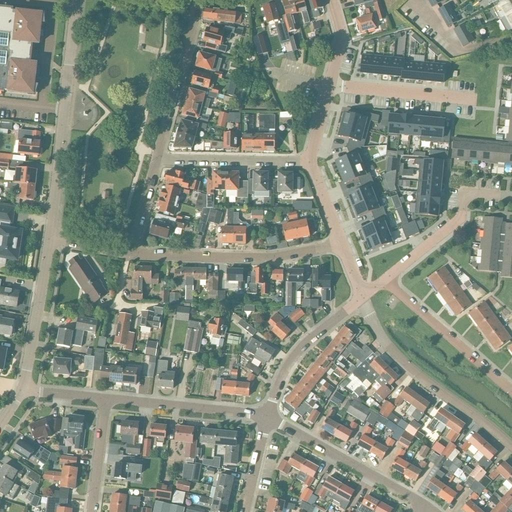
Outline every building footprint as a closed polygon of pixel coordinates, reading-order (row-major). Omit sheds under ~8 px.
[(296,14),(292,0),(291,0),(282,3),(286,16),(283,17),(287,34),(297,31),(293,15),(296,14)] [(292,0),(296,14),(301,13),(304,24),(310,23),(305,6),(303,0),(292,0)] [(323,8),(320,0),(308,0),(314,19),(319,17),(317,10),(323,8)] [(385,20),(382,10),(379,0),(375,1),(373,2),(365,4),(366,9),(368,17),(356,20),(360,33),(376,29),(372,16),(373,16),(371,8),(375,7),(379,22),(385,20)] [(493,9),(499,21),(511,13),(511,0),(505,0),(507,1),(493,9)] [(280,20),(278,14),(276,4),(263,8),(265,18),(267,24),(276,22),(278,29),(284,28),(282,20),(280,20)] [(449,4),(438,10),(443,19),(454,13),(449,4)] [(0,92),(3,93),(4,91),(28,94),(33,95),(35,78),(35,77),(36,66),(36,65),(31,64),(23,63),(25,43),(33,44),(39,45),(39,44),(40,31),(40,30),(42,15),(37,14),(12,12),(12,10),(0,8),(0,92)] [(202,20),(212,21),(234,24),(235,22),(240,23),(241,14),(236,13),(236,12),(203,8),(202,20)] [(454,13),(443,19),(448,28),(458,22),(454,13)] [(511,13),(499,21),(506,33),(511,29),(511,13)] [(313,26),(314,30),(314,31),(321,29),(319,23),(313,24),(313,26)] [(464,24),(453,30),(458,39),(469,33),(464,24)] [(238,28),(238,30),(229,28),(228,31),(224,30),(224,33),(206,28),(205,33),(203,41),(207,42),(205,48),(225,53),(227,47),(221,46),(223,38),(229,40),(231,34),(236,35),(242,36),(244,29),(238,28)] [(469,33),(458,39),(463,48),(474,42),(469,33)] [(258,56),(268,53),(263,36),(253,38),(258,56)] [(290,38),(293,52),(300,50),(297,37),(290,38)] [(196,67),(205,69),(203,74),(212,76),(212,77),(222,80),(223,73),(219,72),(222,61),(215,59),(215,58),(200,54),(198,55),(197,58),(198,60),(196,67)] [(362,55),(360,74),(371,75),(373,56),(362,55)] [(373,56),(371,75),(381,76),(383,57),(373,56)] [(383,57),(381,76),(391,77),(393,58),(383,57)] [(393,58),(391,77),(401,78),(401,80),(402,80),(404,59),(393,58)] [(404,59),(402,80),(412,81),(414,62),(404,61),(405,59),(404,59)] [(414,62),(412,81),(422,82),(424,63),(414,62)] [(424,63),(422,82),(432,83),(434,64),(424,63)] [(434,64),(432,83),(444,84),(445,65),(434,64)] [(209,89),(208,92),(218,95),(220,90),(213,88),(214,86),(209,84),(212,77),(212,76),(203,74),(195,72),(191,84),(209,89)] [(218,95),(208,92),(205,91),(204,94),(190,91),(186,103),(208,109),(211,101),(208,100),(208,97),(217,99),(218,95)] [(235,102),(233,110),(242,112),(244,104),(235,102)] [(186,103),(183,115),(193,118),(197,119),(197,120),(208,123),(209,117),(206,116),(208,109),(186,103)] [(220,112),(216,127),(224,129),(228,114),(220,112)] [(344,113),(340,125),(368,132),(370,121),(378,123),(379,117),(367,113),(365,118),(344,113)] [(389,115),(388,136),(399,137),(399,136),(401,116),(389,115)] [(243,150),(253,150),(253,135),(246,135),(246,124),(249,124),(248,116),(242,116),(242,151),(243,151),(243,150)] [(253,150),(264,150),(264,116),(259,116),(259,130),(260,130),(259,135),(253,135),(253,150)] [(264,116),(264,150),(274,150),(274,151),(275,151),(275,136),(274,136),(275,116),(264,116)] [(401,116),(399,136),(410,137),(412,117),(401,116)] [(412,117),(410,137),(420,138),(420,142),(422,118),(412,117)] [(422,118),(420,142),(431,143),(433,119),(422,118)] [(433,119),(431,143),(449,145),(450,131),(444,130),(445,120),(433,119)] [(181,121),(178,135),(194,139),(196,131),(199,132),(200,129),(206,131),(208,125),(206,125),(197,122),(196,125),(181,121)] [(1,122),(0,128),(0,134),(7,135),(8,130),(12,131),(13,124),(1,122)] [(340,125),(337,137),(349,140),(347,148),(360,148),(364,148),(368,132),(340,125)] [(19,154),(28,155),(38,157),(40,143),(39,143),(40,133),(33,132),(32,139),(28,139),(28,141),(27,141),(28,133),(22,132),(21,140),(20,140),(19,154)] [(192,149),(194,139),(178,135),(174,148),(192,149)] [(224,136),(224,143),(224,149),(236,149),(236,136),(224,136)] [(511,143),(508,143),(496,142),(494,142),(465,139),(454,138),(453,142),(453,144),(466,146),(480,147),(493,148),(506,149),(511,149),(511,143)] [(466,146),(453,144),(451,159),(459,159),(459,161),(465,162),(466,146)] [(471,160),(478,161),(480,147),(466,146),(465,162),(471,162),(471,160)] [(480,147),(478,161),(485,162),(485,163),(491,164),(493,148),(480,147)] [(350,156),(335,162),(339,173),(365,163),(361,153),(362,153),(360,148),(347,148),(350,156)] [(498,163),(505,164),(506,149),(493,148),(491,164),(497,165),(498,163)] [(0,168),(9,169),(10,161),(0,159),(0,168)] [(415,160),(414,165),(419,166),(419,171),(442,173),(443,163),(444,162),(424,160),(415,160)] [(365,163),(339,173),(344,186),(358,180),(360,185),(372,180),(365,163)] [(17,168),(15,183),(35,186),(37,170),(17,168)] [(419,171),(418,182),(441,184),(442,173),(419,171)] [(167,172),(164,183),(174,186),(185,189),(195,191),(195,192),(197,192),(198,192),(200,183),(193,181),(192,184),(183,181),(185,175),(176,172),(176,174),(167,172)] [(207,191),(207,196),(214,196),(214,191),(225,191),(226,173),(213,173),(213,178),(213,179),(207,179),(207,186),(207,189),(207,191)] [(226,173),(225,191),(238,192),(238,199),(245,199),(248,199),(248,195),(248,183),(238,183),(238,174),(226,173)] [(248,183),(248,195),(254,195),(254,197),(261,198),(269,198),(269,192),(267,192),(267,184),(267,174),(254,174),(254,180),(248,180),(248,183)] [(273,190),(273,195),(279,196),(279,192),(282,192),(282,195),(292,195),(292,191),(292,190),(300,191),(300,185),(300,178),(292,178),(292,175),(279,174),(279,180),(273,180),(273,190)] [(362,190),(348,195),(352,207),(379,197),(372,180),(360,185),(362,190)] [(418,182),(417,193),(440,195),(441,184),(418,182)] [(34,201),(35,186),(15,183),(15,184),(8,183),(7,190),(20,191),(19,199),(34,201)] [(160,199),(177,203),(180,190),(166,187),(165,191),(163,190),(160,199)] [(199,193),(195,208),(203,210),(203,209),(207,209),(207,196),(199,193)] [(417,193),(416,203),(439,206),(440,195),(417,193)] [(379,197),(352,207),(357,219),(371,213),(373,218),(385,214),(379,197)] [(159,212),(169,215),(174,216),(177,203),(160,199),(158,207),(161,208),(159,212)] [(416,203),(415,215),(418,215),(418,216),(438,218),(439,206),(416,203)] [(0,264),(5,266),(6,258),(16,260),(21,233),(9,231),(10,226),(10,223),(13,210),(0,207),(0,264)] [(206,222),(209,211),(210,209),(207,209),(203,209),(203,210),(199,224),(206,225),(206,222)] [(221,244),(233,244),(234,224),(234,221),(234,210),(228,209),(227,228),(221,228),(221,244)] [(251,210),(251,219),(263,219),(263,210),(257,210),(251,210)] [(222,214),(209,211),(206,222),(219,226),(222,214)] [(296,213),(292,214),(294,220),(294,224),(298,239),(310,237),(306,221),(298,223),(298,219),(296,213)] [(375,223),(361,229),(366,241),(388,232),(392,231),(385,214),(373,218),(375,223)] [(176,220),(166,217),(156,215),(154,221),(150,234),(168,239),(171,226),(175,227),(174,227),(184,230),(186,223),(176,220)] [(501,233),(502,224),(502,219),(483,218),(483,224),(485,225),(484,231),(501,233)] [(414,221),(401,227),(406,239),(419,233),(414,221)] [(234,224),(233,244),(246,245),(246,228),(246,224),(234,224)] [(294,224),(282,226),(286,242),(298,239),(294,224)] [(502,264),(503,251),(505,238),(506,224),(502,224),(501,233),(500,246),(498,259),(497,273),(501,273),(502,264)] [(482,238),(481,244),(500,246),(501,233),(484,231),(483,238),(482,238)] [(388,232),(366,241),(370,252),(393,243),(388,232)] [(276,237),(266,239),(268,245),(278,243),(276,237)] [(503,251),(511,251),(511,238),(505,238),(503,251)] [(500,246),(481,244),(480,251),(482,251),(481,258),(498,259),(500,246)] [(502,264),(511,265),(511,251),(503,251),(502,264)] [(107,294),(101,285),(102,285),(84,260),(81,262),(78,256),(69,263),(73,268),(69,270),(86,295),(87,295),(93,304),(107,294)] [(478,271),(497,273),(498,259),(481,258),(481,265),(479,264),(478,271)] [(501,273),(501,278),(511,278),(511,265),(502,264),(501,273)] [(143,300),(143,284),(149,284),(158,285),(159,275),(152,275),(152,268),(135,267),(134,277),(132,277),(132,291),(131,291),(131,300),(143,300)] [(438,292),(453,280),(444,268),(428,279),(438,292)] [(186,281),(185,304),(193,304),(194,269),(181,269),(181,271),(175,271),(175,280),(181,280),(186,281)] [(207,270),(194,269),(193,304),(198,304),(198,302),(196,299),(193,299),(193,293),(199,293),(200,281),(208,281),(208,291),(218,292),(218,274),(206,274),(207,270)] [(224,275),(224,280),(227,280),(227,282),(238,282),(238,290),(244,290),(244,283),(242,282),(243,281),(243,271),(227,270),(227,275),(224,275)] [(247,284),(247,294),(257,295),(257,290),(261,290),(261,296),(267,296),(268,296),(268,295),(268,293),(268,286),(268,285),(267,285),(263,285),(264,270),(254,270),(254,274),(252,274),(251,284),(250,284),(247,284)] [(272,270),(272,281),(283,281),(283,270),(272,270)] [(288,270),(288,280),(288,283),(286,282),(285,307),(296,308),(296,292),(302,286),(302,283),(303,283),(303,271),(288,270)] [(323,271),(313,271),(313,289),(322,289),(322,302),(330,302),(330,291),(330,278),(323,278),(323,271)] [(0,280),(0,304),(15,307),(16,305),(17,305),(19,292),(11,291),(0,288),(1,281),(0,280)] [(453,280),(438,292),(447,304),(462,293),(453,280)] [(161,289),(161,296),(159,296),(159,304),(168,304),(168,294),(168,290),(161,289)] [(462,293),(447,304),(456,317),(471,305),(462,293)] [(168,294),(168,304),(179,304),(179,294),(168,294)] [(469,314),(478,327),(493,315),(484,303),(469,314)] [(177,307),(176,321),(188,323),(190,309),(177,307)] [(280,323),(288,316),(297,309),(296,308),(285,307),(284,307),(282,309),(282,308),(268,323),(274,329),(272,332),(283,341),(290,332),(280,323)] [(151,329),(152,328),(160,329),(161,320),(163,309),(154,308),(153,314),(143,312),(141,321),(138,320),(137,324),(141,324),(141,327),(151,329)] [(297,309),(288,316),(294,324),(304,315),(299,309),(298,310),(297,309)] [(129,333),(129,331),(131,316),(120,314),(114,344),(124,346),(123,351),(132,352),(133,345),(133,344),(135,334),(129,333)] [(478,327),(487,339),(502,327),(493,315),(478,327)] [(0,334),(2,335),(11,336),(14,321),(1,319),(2,317),(0,316),(0,334)] [(60,329),(57,346),(70,348),(70,346),(81,348),(84,332),(95,334),(98,322),(78,318),(76,329),(75,331),(73,331),(72,331),(72,332),(60,329)] [(210,321),(208,333),(212,334),(212,336),(213,336),(212,339),(220,340),(220,337),(221,337),(224,322),(215,320),(215,322),(210,321)] [(184,351),(190,352),(198,354),(203,329),(200,329),(201,324),(190,322),(187,334),(184,351)] [(255,330),(262,329),(261,322),(254,323),(255,330)] [(344,328),(337,337),(366,361),(373,353),(367,347),(362,351),(355,346),(352,343),(350,342),(355,337),(356,338),(361,332),(350,323),(346,329),(344,328)] [(247,325),(246,324),(243,328),(245,329),(244,330),(253,337),(257,332),(255,330),(252,327),(247,325)] [(511,339),(502,327),(487,339),(495,351),(511,339)] [(242,338),(228,336),(227,345),(240,347),(242,338)] [(329,347),(340,356),(346,360),(350,355),(359,363),(355,368),(356,369),(366,361),(337,337),(329,347)] [(251,338),(244,350),(255,356),(254,358),(265,365),(266,362),(268,363),(275,352),(271,349),(266,346),(263,344),(262,344),(251,338)] [(147,342),(145,354),(155,356),(157,344),(147,342)] [(336,360),(340,356),(329,347),(322,356),(342,372),(345,368),(336,360)] [(0,370),(3,371),(5,358),(8,358),(8,355),(8,354),(6,353),(7,350),(0,348),(0,370)] [(110,383),(123,384),(124,369),(112,367),(111,369),(103,368),(105,350),(99,350),(95,350),(94,357),(95,357),(94,371),(102,372),(101,379),(110,380),(110,383)] [(367,389),(381,377),(389,368),(373,353),(366,361),(356,369),(351,374),(362,383),(361,384),(367,389)] [(322,356),(314,365),(325,374),(330,368),(339,375),(343,379),(346,375),(342,372),(322,356)] [(95,357),(94,357),(85,357),(84,371),(94,372),(94,371),(95,357)] [(81,359),(69,358),(69,361),(54,359),(53,374),(70,376),(71,365),(80,366),(81,359)] [(159,361),(158,368),(157,376),(160,376),(158,388),(173,389),(175,374),(166,373),(167,362),(159,361)] [(251,364),(249,362),(245,367),(258,376),(262,371),(251,364)] [(314,365),(307,374),(319,384),(320,383),(323,380),(321,379),(325,374),(314,365)] [(351,374),(356,369),(355,368),(352,365),(348,371),(351,374)] [(394,389),(391,386),(398,378),(389,368),(381,377),(386,382),(372,396),(380,404),(394,389)] [(136,385),(137,376),(137,370),(124,369),(123,384),(136,385)] [(236,383),(237,383),(238,371),(231,370),(231,380),(223,379),(222,394),(235,396),(236,383)] [(236,383),(235,396),(249,397),(250,386),(251,386),(255,377),(250,374),(245,384),(237,383),(236,383)] [(315,386),(317,387),(320,390),(319,391),(328,397),(331,393),(323,386),(320,383),(319,384),(307,374),(300,383),(311,392),(315,386)] [(339,386),(343,389),(348,384),(345,380),(339,386)] [(326,382),(323,386),(331,393),(335,389),(326,382)] [(300,383),(293,392),(312,408),(315,405),(308,399),(308,398),(306,397),(311,392),(300,383)] [(357,399),(359,397),(363,392),(358,388),(354,393),(351,395),(357,399)] [(403,400),(411,406),(418,396),(406,388),(400,397),(399,396),(393,404),(398,408),(403,400)] [(313,425),(318,416),(319,414),(314,410),(312,408),(293,392),(285,402),(284,408),(292,414),(294,412),(302,418),(306,412),(311,416),(308,421),(313,425)] [(336,392),(330,401),(339,407),(344,397),(336,392)] [(430,405),(418,396),(411,406),(416,409),(410,417),(418,422),(424,414),(423,414),(430,405)] [(378,406),(371,399),(366,404),(374,411),(378,406)] [(344,408),(348,411),(352,402),(349,400),(344,408)] [(352,402),(348,411),(347,413),(364,423),(365,422),(371,411),(354,400),(353,403),(352,402)] [(386,402),(378,413),(397,426),(401,420),(390,413),(394,408),(386,402)] [(434,417),(426,429),(433,433),(440,422),(446,427),(453,417),(441,409),(435,418),(434,417)] [(326,419),(326,420),(321,429),(333,436),(339,426),(330,421),(335,413),(330,410),(325,419),(326,419)] [(379,415),(371,411),(365,422),(373,426),(379,415)] [(62,430),(61,436),(65,437),(77,438),(75,449),(83,450),(85,430),(82,430),(84,418),(70,416),(70,420),(63,419),(62,429),(62,430)] [(465,425),(453,417),(446,427),(455,432),(450,440),(454,443),(459,435),(459,434),(465,425)] [(27,439),(33,443),(35,440),(44,437),(45,440),(52,438),(49,430),(52,430),(52,431),(59,431),(60,421),(53,420),(52,425),(47,425),(46,421),(30,427),(33,434),(29,436),(27,439)] [(405,431),(414,437),(421,427),(412,420),(405,431)] [(122,422),(122,427),(117,427),(117,434),(121,434),(121,435),(132,436),(132,444),(127,444),(126,454),(139,455),(140,445),(138,445),(139,436),(137,436),(138,424),(122,422)] [(346,443),(351,434),(352,433),(352,434),(357,425),(352,423),(348,431),(339,426),(333,436),(346,443)] [(151,425),(150,435),(150,437),(157,438),(156,443),(164,444),(164,439),(165,439),(166,427),(151,425)] [(357,446),(370,453),(375,443),(367,439),(372,430),(367,427),(362,436),(363,436),(357,446)] [(195,457),(196,450),(197,441),(192,441),(193,429),(177,428),(176,438),(175,442),(181,443),(186,444),(184,459),(186,459),(185,463),(193,463),(194,460),(195,460),(195,457)] [(394,438),(399,441),(404,432),(400,429),(394,438)] [(202,430),(201,440),(201,443),(215,445),(216,432),(202,430)] [(237,434),(216,432),(215,445),(226,446),(225,463),(237,464),(239,442),(236,442),(237,434)] [(404,432),(399,441),(398,444),(408,449),(414,438),(404,432)] [(418,432),(414,438),(419,441),(423,436),(418,432)] [(476,434),(469,441),(468,442),(467,441),(460,449),(465,453),(471,446),(478,452),(486,443),(476,434)] [(375,443),(370,453),(382,460),(388,450),(389,451),(394,442),(389,440),(384,448),(375,443)] [(20,441),(13,452),(22,457),(27,460),(30,456),(46,466),(50,456),(51,455),(51,454),(44,449),(37,445),(34,449),(33,450),(29,447),(20,441)] [(149,458),(150,443),(144,442),(142,457),(149,458)] [(450,443),(440,456),(447,461),(448,459),(455,450),(457,447),(450,443)] [(486,443),(478,452),(486,459),(480,466),(484,470),(490,462),(489,462),(497,453),(486,443)] [(423,445),(418,454),(425,458),(430,449),(423,445)] [(391,468),(403,475),(409,465),(401,460),(405,452),(400,449),(396,458),(391,468)] [(455,450),(448,459),(452,462),(453,463),(456,458),(460,453),(455,450)] [(287,475),(291,466),(300,471),(306,461),(293,454),(288,463),(283,460),(277,470),(286,475),(287,475)] [(44,471),(44,475),(76,479),(77,470),(70,469),(70,465),(76,466),(77,458),(69,457),(60,456),(59,464),(63,464),(63,468),(62,474),(44,471)] [(440,457),(434,465),(440,470),(447,461),(440,456),(440,457)] [(452,462),(451,463),(458,469),(462,463),(456,458),(453,463),(452,462)] [(116,464),(115,478),(124,480),(125,480),(134,481),(135,474),(136,474),(140,475),(142,461),(141,461),(132,460),(131,466),(116,464)] [(318,468),(306,461),(300,471),(309,476),(305,484),(309,486),(314,477),(313,477),(318,468)] [(418,470),(409,465),(403,475),(416,482),(421,472),(422,473),(427,465),(422,462),(418,470)] [(499,474),(506,481),(511,474),(511,470),(504,462),(496,471),(495,470),(489,477),(493,481),(499,474)] [(195,463),(194,472),(200,473),(202,465),(195,463)] [(0,473),(0,476),(14,484),(17,477),(20,479),(24,473),(13,467),(12,469),(5,465),(0,473)] [(466,466),(462,471),(470,477),(470,476),(473,472),(466,466)] [(478,483),(484,476),(486,474),(478,467),(473,472),(470,476),(470,477),(476,481),(478,483)] [(427,488),(438,496),(445,487),(439,483),(444,475),(437,471),(432,479),(433,479),(427,488)] [(41,479),(40,478),(34,474),(31,472),(27,477),(38,484),(41,479)] [(511,474),(506,481),(511,485),(511,488),(499,502),(500,502),(507,509),(508,509),(511,504),(511,498),(511,497),(511,474)] [(44,475),(43,480),(61,482),(60,488),(60,492),(53,491),(52,498),(66,499),(68,489),(75,489),(76,484),(76,479),(44,475)] [(0,493),(7,497),(12,500),(20,487),(14,484),(0,476),(0,493)] [(217,488),(231,491),(234,479),(219,476),(217,488)] [(484,476),(478,483),(485,489),(491,482),(484,476)] [(463,486),(470,490),(476,481),(470,477),(463,486)] [(325,498),(329,491),(336,495),(341,485),(329,478),(323,487),(322,487),(317,496),(322,498),(323,497),(325,498)] [(176,488),(188,491),(190,482),(178,479),(176,488)] [(485,489),(478,483),(476,481),(470,490),(474,494),(468,501),(468,502),(461,510),(463,511),(478,511),(480,511),(472,505),(478,497),(485,489)] [(155,499),(171,502),(173,487),(158,484),(155,499)] [(354,492),(341,485),(336,495),(333,500),(339,504),(340,507),(340,508),(344,511),(349,502),(349,501),(354,492)] [(453,493),(445,487),(438,496),(450,505),(457,496),(463,488),(458,485),(453,493)] [(228,503),(231,491),(217,488),(214,500),(228,503)] [(300,499),(306,503),(312,493),(305,489),(299,499),(300,499)] [(172,502),(172,503),(176,504),(183,506),(183,505),(185,493),(174,491),(172,502)] [(28,493),(25,499),(30,502),(33,496),(28,493)] [(113,495),(111,505),(134,507),(139,508),(140,498),(113,495)] [(307,503),(320,510),(322,511),(326,511),(331,503),(326,500),(322,506),(314,502),(317,498),(312,495),(307,503)] [(34,496),(30,506),(37,509),(41,499),(34,496)] [(367,496),(363,505),(362,506),(361,505),(356,511),(363,511),(365,508),(372,511),(374,511),(380,503),(367,496)] [(505,511),(508,509),(507,509),(500,502),(499,502),(497,500),(492,496),(489,500),(496,507),(493,510),(491,511),(481,511),(480,511),(478,511),(505,511)] [(200,503),(213,506),(211,511),(226,511),(228,503),(214,500),(201,497),(200,503)] [(47,504),(47,505),(50,508),(58,509),(57,511),(71,511),(72,510),(65,509),(66,500),(68,500),(66,499),(52,498),(48,498),(47,504)] [(270,499),(267,511),(269,511),(281,511),(283,508),(294,511),(295,505),(284,503),(270,499)] [(156,502),(153,511),(183,511),(184,509),(175,507),(176,504),(172,503),(171,503),(170,505),(156,502)] [(300,508),(307,511),(313,511),(315,508),(303,502),(300,508)] [(186,511),(205,511),(205,510),(192,507),(190,503),(187,504),(188,507),(186,511)] [(391,511),(393,510),(380,503),(374,511),(391,511)]
